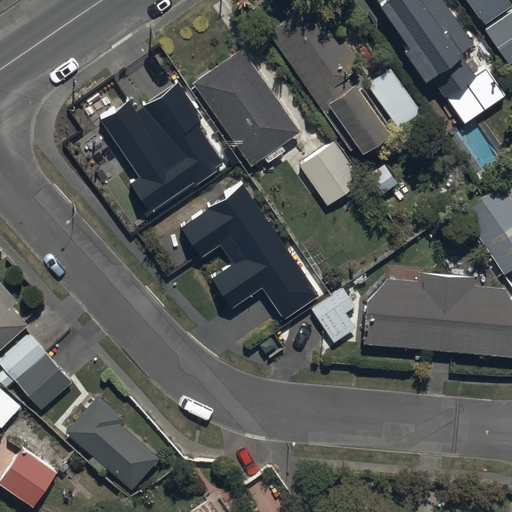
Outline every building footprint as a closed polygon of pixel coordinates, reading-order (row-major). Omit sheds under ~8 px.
[(382,125),(346,74),(363,62),(318,0),(308,0),(267,30),(315,97),(351,147),(356,143),(362,152),(389,133),(382,125)] [(377,0),(429,72),(444,92),(466,123),(506,94),(484,63),(473,72),(458,52),(473,41),(443,0),(377,0)] [(470,0),(483,17),(507,0),(470,0)] [(511,61),(511,13),(486,31),(510,64),(511,61)] [(192,83),(251,165),(300,130),(241,48),(192,83)] [(367,83),(399,127),(422,111),(390,66),(367,83)] [(161,206),(222,163),(194,123),(204,116),(178,80),(168,88),(137,110),(127,96),(97,117),(107,131),(140,177),(129,185),(150,214),(161,206)] [(334,138),(300,162),(331,206),(365,182),(334,138)] [(366,175),(381,197),(399,184),(383,162),(366,175)] [(320,292),(241,182),(204,209),(179,226),(201,257),(225,239),(239,258),(210,278),(233,309),(261,289),(283,319),(320,292)] [(511,202),(499,185),(460,212),(505,274),(511,269),(511,202)] [(511,357),(511,301),(503,288),(472,286),(473,275),(419,271),(418,281),(388,278),(367,300),(363,344),(511,357)] [(0,282),(0,363),(42,409),(73,381),(24,328),(29,324),(13,306),(18,302),(0,282)] [(311,309),(334,341),(355,326),(345,313),(355,305),(342,287),(332,294),(311,309)] [(34,331),(47,348),(66,333),(52,316),(34,331)] [(0,425),(1,426),(20,404),(0,386),(0,425)] [(65,431),(132,489),(159,458),(119,424),(126,416),(98,393),(92,400),(65,431)] [(1,483),(33,505),(56,471),(24,449),(1,483)] [(217,511),(207,497),(186,511),(217,511)]
